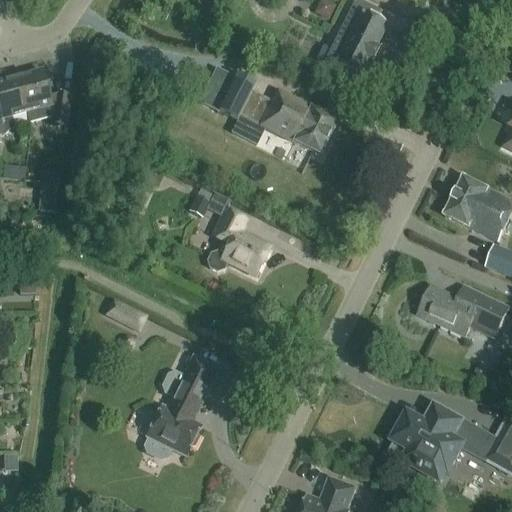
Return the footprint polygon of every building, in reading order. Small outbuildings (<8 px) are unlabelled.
[(376,25),(380,16),(356,3),(324,67),(334,73),(333,74),(357,86),(367,64),(371,66),(376,53),(374,51),(384,29),(376,25)] [(240,118),(320,158),(337,124),(278,94),(272,105),(252,95),(256,88),(236,78),(235,81),(209,68),(193,103),(237,125),(240,118)] [(42,74),(17,81),(26,115),(28,124),(54,118),(56,98),(49,100),(42,74)] [(26,115),(17,81),(0,85),(0,137),(5,136),(7,134),(14,129),(11,119),(15,118),(26,115)] [(53,126),(64,127),(68,99),(56,98),(54,118),(53,126)] [(445,218),(499,246),(511,219),(511,204),(464,180),(445,218)] [(228,265),(255,279),(270,250),(239,235),(245,223),(225,213),(213,239),(221,243),(216,254),(209,257),(205,264),(208,273),(216,276),(224,274),(228,265)] [(489,266),(487,270),(511,279),(511,257),(495,251),(489,266)] [(431,290),(418,318),(465,340),(474,322),(500,335),(511,311),(485,298),(479,312),(431,290)] [(105,318),(138,334),(145,320),(112,304),(105,318)] [(192,424),(218,372),(192,360),(183,379),(175,375),(168,378),(162,389),(165,396),(173,400),(167,412),(161,409),(146,440),(150,442),(146,449),(148,455),(160,461),(166,459),(169,451),(185,459),(201,429),(192,424)] [(393,444),(410,454),(404,465),(422,476),(432,457),(434,456),(453,466),(463,449),(452,443),(458,433),(492,453),(493,452),(511,463),(511,417),(496,445),(435,409),(425,427),(408,417),(393,444)] [(306,497),(300,511),(346,511),(355,491),(329,481),(320,503),(306,497)] [(379,511),(403,511),(407,504),(386,496),(379,511)]
